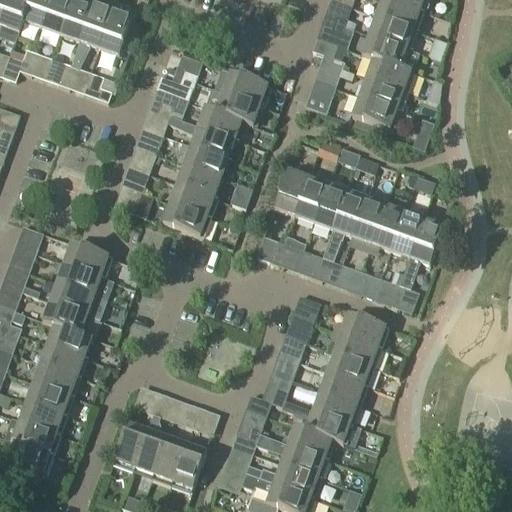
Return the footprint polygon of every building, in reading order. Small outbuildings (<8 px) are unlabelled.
[(0,0),(0,28),(10,0),(0,0)] [(10,0),(0,28),(0,42),(16,48),(19,39),(23,27),(22,27),(31,1),(30,1),(28,0),(10,0)] [(31,1),(22,27),(23,27),(41,34),(53,0),(30,0),(30,1),(31,1)] [(60,41),(73,4),(61,0),(53,0),(41,34),(60,41)] [(383,0),(382,4),(420,18),(426,0),(383,0)] [(79,48),(93,12),(73,4),(60,41),(79,48)] [(412,37),(420,18),(382,4),(375,24),(412,37)] [(93,12),(79,48),(70,72),(76,74),(88,51),(99,55),(112,19),(93,12)] [(112,19),(99,55),(119,63),(133,27),(112,19)] [(325,19),(321,32),(331,36),(336,23),(325,19)] [(346,27),(336,23),(331,36),(342,40),(346,27)] [(405,56),(412,37),(375,24),(368,43),(405,56)] [(399,74),(400,72),(405,56),(368,43),(361,62),(371,65),(371,64),(399,74)] [(345,55),(316,45),(312,58),(323,61),(318,75),(327,78),(333,65),(341,68),(345,55)] [(434,70),(438,48),(423,45),(418,67),(434,70)] [(38,60),(26,56),(22,68),(34,72),(38,60)] [(409,76),(400,72),(399,74),(371,64),(371,65),(364,84),(402,97),(409,76)] [(333,65),(327,78),(339,83),(344,69),(341,68),(333,65)] [(34,72),(22,68),(18,77),(30,82),(34,72)] [(70,72),(64,70),(61,80),(73,85),(76,74),(70,72)] [(181,92),(185,78),(176,75),(171,88),(181,92)] [(197,83),(185,78),(181,92),(193,96),(197,83)] [(220,99),(258,113),(266,92),(228,78),(220,99)] [(73,85),(61,80),(57,91),(69,96),(73,85)] [(364,84),(357,103),(398,118),(405,99),(402,97),(364,84)] [(99,94),(95,105),(107,109),(111,99),(99,94)] [(251,132),(258,113),(220,99),(214,116),(213,118),(241,128),(251,132)] [(304,113),(325,121),(330,108),(309,100),(304,113)] [(357,103),(350,123),(351,123),(355,125),(352,132),(371,139),(387,145),(390,137),(391,138),(398,118),(357,103)] [(146,122),(155,126),(160,113),(151,109),(146,122)] [(160,113),(155,126),(167,130),(172,117),(160,113)] [(213,118),(214,116),(205,113),(197,133),(197,134),(233,148),(241,128),(213,118)] [(19,122),(0,115),(0,144),(4,133),(14,137),(19,122)] [(172,117),(167,130),(194,142),(190,153),(226,166),(233,148),(197,134),(197,133),(180,127),(183,121),(172,117)] [(14,137),(4,133),(0,144),(0,145),(10,149),(14,137)] [(54,200),(75,206),(90,155),(61,147),(45,199),(51,201),(47,215),(40,213),(43,204),(32,201),(29,212),(49,217),(54,200)] [(142,162),(146,151),(137,147),(133,159),(142,162)] [(158,155),(146,151),(142,162),(154,167),(158,155)] [(226,166),(190,153),(183,172),(219,185),(226,166)] [(341,155),(336,168),(354,175),(359,162),(341,155)] [(212,204),(219,185),(183,172),(176,191),(212,204)] [(306,184),(286,177),(272,215),(292,222),(306,184)] [(325,191),(306,184),(292,222),(312,229),(325,191)] [(15,202),(25,206),(33,190),(23,185),(15,202)] [(127,203),(132,191),(122,188),(118,199),(127,203)] [(127,203),(139,208),(144,194),(132,190),(132,191),(127,203)] [(205,223),(212,204),(176,191),(169,210),(205,223)] [(346,198),(325,191),(312,229),(332,236),(346,198)] [(332,236),(322,264),(328,267),(333,268),(342,245),(340,244),(341,240),(351,243),(365,205),(346,198),(332,236)] [(370,250),(384,212),(365,205),(351,243),(370,250)] [(169,210),(161,230),(198,244),(201,245),(201,244),(209,225),(205,223),(169,210)] [(370,250),(390,257),(404,219),(384,212),(370,250)] [(422,226),(404,219),(390,257),(408,264),(422,226)] [(443,233),(422,226),(398,292),(410,296),(419,272),(416,271),(418,267),(429,271),(443,233)] [(272,258),(276,248),(263,243),(256,264),(282,274),(286,263),(272,258)] [(26,251),(17,247),(12,259),(22,263),(26,251)] [(290,253),(276,248),(272,258),(286,263),(290,253)] [(61,270),(99,284),(107,263),(69,249),(61,270)] [(37,255),(26,251),(22,263),(33,267),(37,255)] [(315,262),(311,272),(324,277),(328,267),(315,262)] [(93,303),(99,284),(61,270),(55,289),(93,303)] [(324,277),(311,272),(307,283),(321,288),(324,277)] [(352,275),(349,285),(363,291),(367,280),(352,275)] [(363,291),(349,285),(345,296),(359,301),(363,291)] [(13,289),(3,286),(0,292),(0,298),(8,301),(13,289)] [(23,293),(13,289),(8,301),(19,305),(23,293)] [(86,322),(93,303),(55,289),(48,308),(86,322)] [(419,299),(392,289),(388,300),(402,305),(399,316),(411,320),(419,299)] [(399,316),(402,305),(388,300),(384,310),(399,316)] [(314,325),(320,310),(299,303),(294,317),(294,316),(289,330),(299,333),(303,321),(314,325)] [(80,339),(86,322),(48,308),(41,329),(50,332),(50,331),(79,342),(80,339)] [(11,327),(20,331),(24,322),(14,318),(11,327)] [(303,321),(299,333),(310,337),(314,325),(303,321)] [(346,321),(339,341),(376,354),(383,334),(346,321)] [(9,331),(0,327),(0,341),(5,343),(9,331)] [(21,335),(9,331),(5,343),(16,347),(21,335)] [(91,343),(80,339),(79,342),(50,331),(50,332),(44,350),(83,364),(91,343)] [(339,341),(332,360),(369,373),(376,354),(339,341)] [(77,384),(83,364),(44,350),(37,369),(77,384)] [(275,368),(284,372),(289,358),(280,355),(275,368)] [(284,372),(296,376),(301,363),(289,358),(284,372)] [(361,394),(369,373),(332,360),(325,380),(361,394)] [(70,403),(77,384),(37,369),(30,389),(70,403)] [(355,412),(361,394),(325,380),(318,399),(355,412)] [(63,423),(70,403),(30,389),(23,408),(63,423)] [(270,410),(275,397),(265,393),(260,406),(270,410)] [(305,435),(304,437),(329,446),(329,447),(340,451),(348,431),(311,418),(284,408),(287,401),(275,397),(270,410),(282,414),(281,416),(308,426),(305,435)] [(154,398),(150,409),(164,414),(168,403),(154,398)] [(348,431),(355,412),(318,399),(311,418),(348,431)] [(56,442),(63,423),(23,408),(17,428),(56,442)] [(147,419),(152,421),(159,424),(160,424),(164,414),(150,409),(147,419)] [(192,412),(189,423),(202,428),(206,417),(192,412)] [(146,437),(133,474),(152,481),(165,444),(156,440),(158,435),(157,431),(159,424),(152,421),(146,437)] [(189,423),(185,433),(198,438),(202,428),(189,423)] [(247,444),(251,430),(241,427),(236,440),(247,444)] [(50,460),(56,442),(17,428),(10,447),(50,460)] [(133,474),(146,437),(126,429),(112,466),(133,474)] [(247,444),(257,448),(262,434),(251,430),(247,444)] [(304,437),(305,435),(292,431),(285,451),(285,452),(322,466),(329,447),(329,446),(304,437)] [(257,448),(255,453),(276,460),(277,457),(282,459),(278,470),(316,484),(322,466),(285,452),(285,451),(259,442),(257,448)] [(3,444),(0,453),(0,469),(3,470),(4,468),(45,482),(53,461),(50,460),(10,447),(3,444)] [(171,488),(184,451),(165,444),(152,481),(171,488)] [(184,451),(171,488),(190,495),(204,458),(184,451)] [(222,478),(232,482),(238,469),(227,465),(222,478)] [(249,503),(245,511),(305,511),(308,504),(271,490),(245,481),(248,473),(238,469),(232,482),(243,486),(240,493),(253,498),(254,495),(267,499),(264,509),(249,503)] [(308,504),(316,484),(278,470),(274,481),(261,476),(258,485),(271,490),(308,504)]
